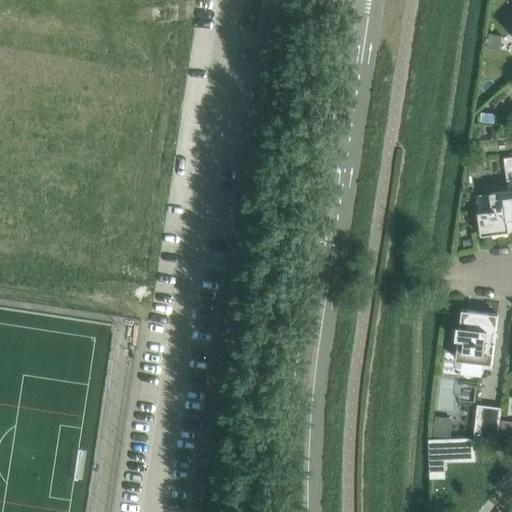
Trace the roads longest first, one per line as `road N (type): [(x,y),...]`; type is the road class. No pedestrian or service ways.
road 1 (tertiary): [(319,511),(322,393),(379,0)]
road 2 (tertiary): [(345,0),(298,331),(291,511)]
